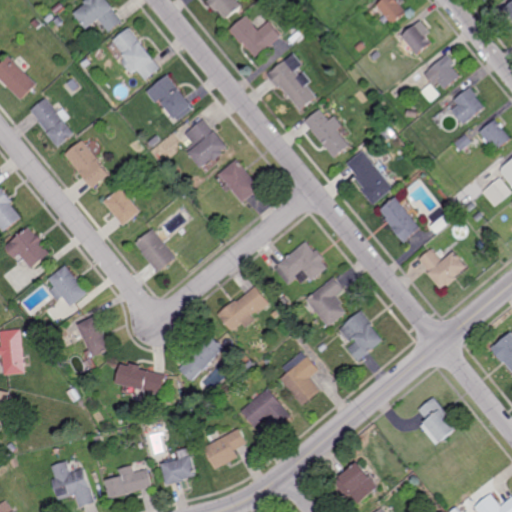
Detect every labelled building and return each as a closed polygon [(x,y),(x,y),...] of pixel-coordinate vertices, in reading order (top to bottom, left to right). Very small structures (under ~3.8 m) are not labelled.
[(109,0),(115,7),(114,8),(124,21),(111,32),(100,19),(89,28),(76,12),(88,3),(86,0),(109,0)] [(238,0),(244,6),(241,8),(242,9),(238,12),(237,11),(227,19),(219,9),(216,11),(208,2),(211,0),(238,0)] [(394,24),(390,19),(385,24),(381,20),(387,15),(379,5),(384,0),(398,0),(409,12),(394,24)] [(48,22),(44,18),(50,13),(54,18),(48,22)] [(260,30),(272,20),(284,34),(272,45),(274,47),(271,50),(269,48),(258,57),(246,42),(244,44),(231,29),(242,19),(245,17),(245,18),(248,15),(260,30)] [(59,26),(54,20),(59,16),(64,22),(59,26)] [(37,30),(31,23),(36,18),(42,25),(37,30)] [(420,55),(404,36),(419,23),(428,34),(426,35),(433,44),(420,55)] [(156,57),(154,58),(162,68),(147,81),(137,69),(132,74),(122,61),(127,57),(125,54),(126,53),(122,48),(119,50),(116,46),(118,45),(114,40),(130,27),(156,57)] [(361,53),(357,48),(363,42),(368,46),(361,53)] [(376,61),(371,56),(379,50),(383,56),(376,61)] [(303,75),(307,71),(314,80),(310,84),(320,97),(303,111),(293,97),(291,99),(288,95),(289,94),(283,86),(280,88),(270,75),(296,53),(306,65),(299,71),(303,75)] [(22,100),(0,77),(0,64),(9,55),(38,84),(22,100)] [(457,64),(454,67),(462,77),(447,90),(430,69),(446,56),(446,57),(448,55),(457,64)] [(85,68),(81,63),(88,58),(92,63),(85,68)] [(68,81),(62,75),(67,70),(73,76),(68,81)] [(195,104),(193,106),(195,109),(181,121),(178,118),(177,118),(161,100),(158,103),(149,92),(169,74),(195,104)] [(432,102),(441,94),(432,84),(423,92),(432,102)] [(466,124),(454,109),(459,105),(456,100),(472,86),(479,95),(478,96),(487,107),(466,124)] [(59,112),(63,108),(71,118),(67,121),(77,133),(61,147),(51,134),(49,135),(39,123),(41,121),(32,110),(47,97),(59,112)] [(437,115),(433,110),(440,105),(444,109),(437,115)] [(333,120),(338,115),(346,125),(340,130),(352,145),(337,158),(307,122),(323,108),(333,120)] [(416,111),(419,111),(418,118),(408,116),(410,110),(413,110),(413,108),(417,108),(416,111)] [(382,127),(375,121),(380,117),(386,123),(382,127)] [(216,131),(217,130),(230,145),(224,150),(226,152),(217,160),(216,158),(205,168),(188,149),(195,143),(188,134),(206,119),(216,131)] [(501,124),(502,123),(505,126),(504,128),(511,136),(511,138),(498,151),(491,143),(489,145),(484,139),(486,138),(482,132),(497,119),(501,124)] [(463,151),(456,143),(467,134),(474,142),(463,151)] [(113,174),(96,187),(85,173),(83,174),(67,154),(84,140),(113,174)] [(378,164),(383,161),(389,169),(385,172),(398,188),(376,206),(364,191),(366,189),(357,178),(360,176),(350,163),(367,149),(378,164)] [(246,203),(222,174),(240,159),(264,188),(246,203)] [(511,161),(501,171),(511,183),(511,161)] [(511,193),(501,203),(489,188),(502,177),(511,189),(511,193)] [(132,194),(135,197),(133,199),(143,212),(126,226),(106,202),(123,187),(124,189),(134,180),(139,187),(132,194)] [(0,189),(3,187),(15,201),(12,203),(23,218),(7,231),(3,226),(0,228),(0,189)] [(175,199),(172,195),(178,189),(182,193),(175,199)] [(406,242),(388,219),(390,218),(383,210),(400,197),(407,206),(406,207),(423,228),(406,242)] [(439,234),(432,227),(455,207),(461,215),(439,234)] [(38,236),(41,234),(45,239),(43,241),(53,253),(35,268),(23,254),(17,259),(7,247),(31,227),(38,236)] [(161,273),(144,253),(145,252),(138,243),(155,228),(179,258),(161,273)] [(481,249),(477,244),(482,240),(486,245),(481,249)] [(316,251),(319,249),(327,259),(325,261),(331,269),(315,282),(311,278),(304,284),(298,276),(293,281),(280,265),(308,242),(316,251)] [(441,258),(451,250),(454,253),(457,251),(469,267),(457,277),(458,279),(449,286),(448,285),(442,289),(429,273),(430,272),(420,259),(434,249),(441,258)] [(75,307),(65,296),(59,301),(51,291),(57,286),(52,279),(69,265),(91,293),(75,307)] [(331,328),(308,300),(336,277),(346,289),(339,295),(345,303),(343,305),(349,313),(331,328)] [(272,305),(260,315),(258,312),(253,316),(257,321),(248,328),(244,324),(234,332),(220,314),(238,300),(239,302),(258,286),(272,305)] [(387,340),(371,354),(370,353),(361,361),(350,349),(359,341),(357,338),(353,342),(342,330),(347,326),(347,325),(364,311),(375,323),(374,324),(387,340)] [(97,357),(80,325),(97,316),(114,348),(97,357)] [(51,333),(46,327),(51,323),(56,329),(51,333)] [(27,373),(6,376),(4,355),(1,356),(0,347),(3,347),(1,331),(22,329),(27,373)] [(38,337),(35,333),(40,329),(43,333),(38,337)] [(31,344),(24,334),(30,330),(37,340),(31,344)] [(511,370),(507,363),(506,364),(493,349),(511,332),(511,370)] [(207,371),(206,369),(195,381),(182,370),(192,358),(190,356),(211,333),(227,348),(207,371)] [(323,353),(320,349),(325,344),(329,348),(323,353)] [(309,358),(310,357),(321,370),(312,378),(323,391),(305,407),(283,379),(289,374),(284,368),(304,351),(309,358)] [(268,365),(265,361),(269,357),(273,361),(268,365)] [(250,369),(247,365),(252,361),(255,365),(250,369)] [(143,370),(150,371),(169,375),(163,396),(118,384),(124,364),(132,367),(133,364),(143,366),(143,370)] [(294,417),(280,428),(270,417),(257,428),(243,411),(271,389),(294,417)] [(6,426),(0,424),(0,390),(13,392),(6,426)] [(438,446),(422,427),(429,421),(421,410),(436,398),(452,419),(450,421),(457,430),(438,446)] [(108,432),(104,429),(108,423),(112,426),(108,432)] [(228,467),(227,466),(218,470),(206,448),(241,429),(249,444),(237,451),(241,458),(232,463),(232,464),(228,467)] [(14,453),(9,447),(13,443),(18,450),(14,453)] [(187,480),(187,482),(169,487),(164,465),(166,464),(166,462),(176,459),(177,461),(182,460),(180,450),(190,448),(192,457),(194,456),(199,477),(187,480)] [(15,469),(11,461),(16,459),(20,466),(15,469)] [(361,506),(353,495),(349,498),(336,483),(361,463),(382,489),(361,506)] [(155,487),(129,494),(130,496),(112,500),(107,481),(123,477),(121,469),(135,466),(135,468),(149,464),(155,487)] [(83,509),(78,495),(61,501),(54,480),(85,469),(98,503),(83,509)] [(503,507),(511,500),(511,511),(479,511),(476,508),(493,495),(503,507)] [(16,511),(0,511),(0,506),(7,500),(16,511)]
